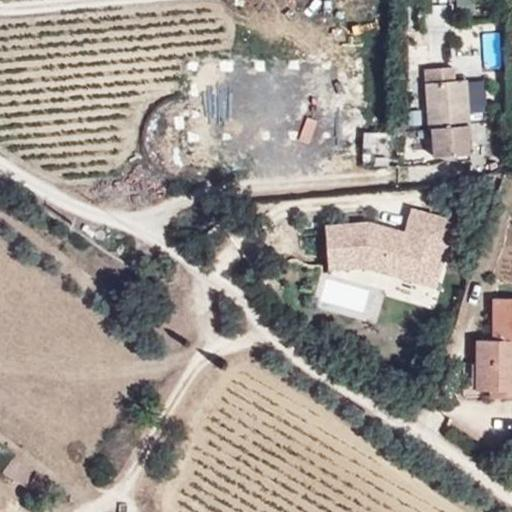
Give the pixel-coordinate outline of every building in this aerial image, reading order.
[(482,46),(484,70),(498,69),(496,45),(482,46)] [(464,164),(459,92),(443,91),(443,79),(412,80),(409,82),(409,87),(413,92),(415,137),(422,137),(423,166),(464,164)] [(220,170),(242,170),(242,136),(221,136),(220,170)] [(139,202),(139,185),(108,185),(108,202),(139,202)] [(436,265),(448,223),(407,211),(400,235),(398,242),(386,239),(388,232),(364,225),(319,228),(322,271),(360,268),(415,284),(421,261),(436,265)] [(398,234),(388,232),(386,239),(398,242),(400,235),(398,234)] [(429,288),(436,265),(421,261),(415,284),(429,288)] [(511,299),(496,299),(496,344),(473,345),(472,393),(486,393),(498,393),(498,400),(511,399),(511,299)] [(50,491),(14,462),(1,479),(39,508),(50,491)]
